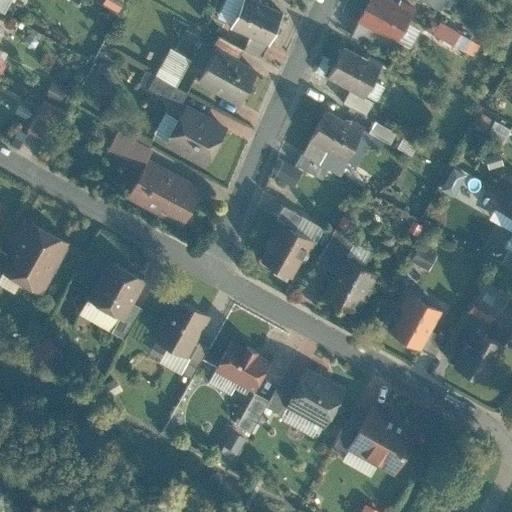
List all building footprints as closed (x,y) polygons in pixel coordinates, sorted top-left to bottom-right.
[(263,0),(240,0),(230,24),(250,33),(268,42),(283,9),(263,0)] [(397,0),(368,0),(358,20),(375,29),(394,39),(414,4),(406,0),(399,0),(399,1),(397,0)] [(369,41),(375,29),(358,20),(351,32),(369,41)] [(444,36),(471,49),(477,38),(449,25),(444,36)] [(268,42),(250,33),(244,45),(263,54),(268,42)] [(221,34),(216,43),(237,55),(242,45),(221,34)] [(237,55),(216,43),(195,79),(238,103),(258,67),(237,55)] [(175,81),(190,55),(170,44),(156,70),(175,81)] [(344,44),(327,74),(349,87),(363,95),(383,61),(370,54),(367,57),(344,44)] [(186,89),(154,71),(147,84),(179,102),(186,89)] [(363,95),(349,87),(343,100),(365,113),(372,100),(363,95)] [(50,138),(66,110),(46,99),(31,127),(50,138)] [(184,103),(163,140),(205,164),(226,127),(184,103)] [(349,121),(326,108),(309,139),(345,159),(364,125),(351,118),(349,121)] [(397,130),(375,118),(369,129),(391,141),(397,130)] [(151,145),(117,127),(106,147),(140,166),(151,145)] [(328,166),(302,152),(295,163),(321,177),(328,166)] [(127,192),(181,223),(203,186),(149,155),(127,192)] [(511,175),(505,171),(496,187),(511,194),(511,175)] [(511,194),(496,187),(485,206),(493,210),(488,218),(511,230),(511,262),(510,265),(511,266),(511,194)] [(282,220),(294,226),(302,212),(284,202),(276,216),(282,220)] [(74,238),(30,215),(9,252),(1,266),(5,268),(44,289),(74,238)] [(282,220),(260,257),(291,275),(313,238),(294,226),(282,220)] [(334,268),(353,236),(337,227),(318,258),(334,268)] [(1,266),(9,252),(0,247),(0,277),(5,268),(1,266)] [(144,276),(108,256),(86,295),(119,313),(122,315),(131,299),(144,276)] [(327,291),(355,307),(375,272),(347,256),(327,291)] [(390,330),(421,345),(431,327),(441,310),(406,291),(400,303),(404,304),(390,330)] [(188,355),(210,313),(177,295),(154,336),(188,355)] [(470,308),(491,319),(497,307),(476,297),(470,308)] [(141,304),(131,299),(122,315),(119,313),(110,329),(124,336),(141,304)] [(455,365),(484,381),(506,343),(473,326),(463,344),(466,345),(455,365)] [(445,335),(431,327),(421,345),(435,353),(445,335)] [(253,388),(270,358),(232,337),(214,367),(253,388)] [(183,371),(191,376),(208,344),(199,340),(183,371)] [(324,424),(346,386),(308,364),(286,403),(324,424)] [(279,409),(296,379),(284,372),(269,397),(266,403),(279,409)] [(237,423),(250,430),(266,403),(269,397),(255,390),(237,423)] [(395,471),(419,427),(373,402),(349,446),(395,471)] [(337,444),(347,449),(368,410),(357,405),(337,444)] [(219,456),(234,464),(249,434),(234,427),(219,456)] [(361,511),(386,511),(388,510),(367,499),(361,511)]
